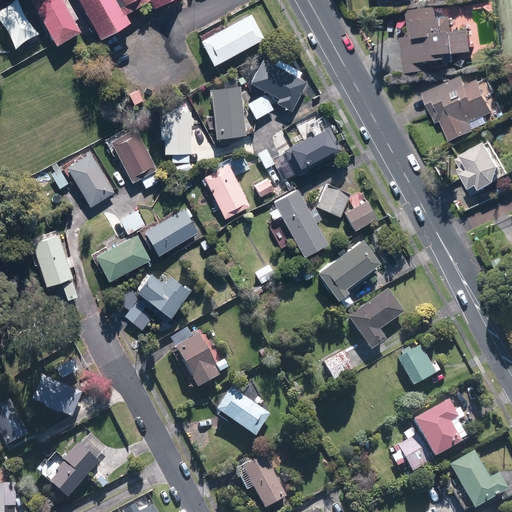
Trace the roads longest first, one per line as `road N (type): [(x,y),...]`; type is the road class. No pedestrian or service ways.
road 1 (secondary): [(309,0),(511,367)]
road 2 (residential): [(200,511),(90,316)]
road 3 (unknown): [(224,1),(117,63)]
